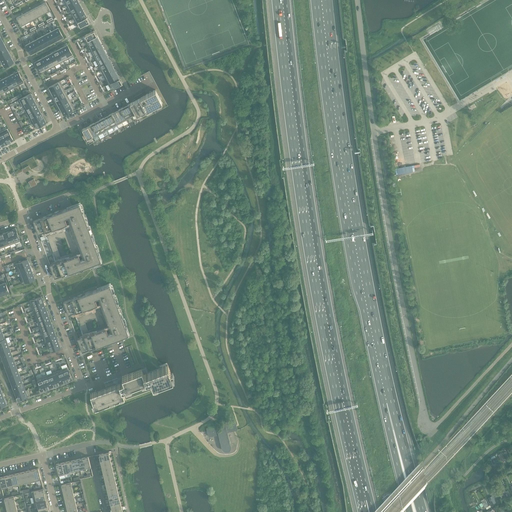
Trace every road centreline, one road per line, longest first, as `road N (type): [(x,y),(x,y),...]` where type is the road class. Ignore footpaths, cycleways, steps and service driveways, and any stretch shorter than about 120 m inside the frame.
road 1 (unclassified): [(511,345),(429,427),(393,255),(357,0)]
road 2 (motorway): [(286,0),(323,280),(369,500)]
road 3 (motorway): [(383,404),(317,0)]
road 4 (residential): [(82,386),(24,217)]
road 5 (residential): [(58,129),(0,12)]
